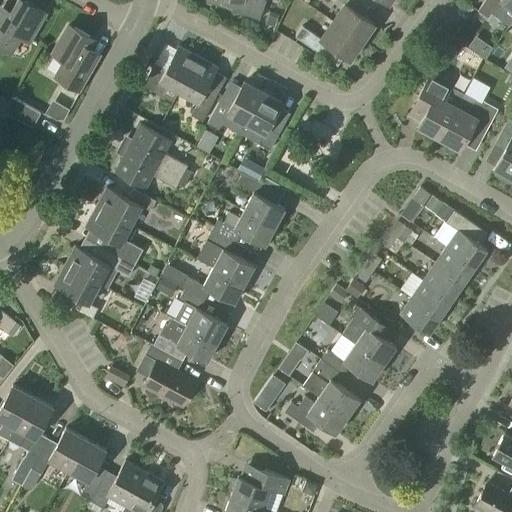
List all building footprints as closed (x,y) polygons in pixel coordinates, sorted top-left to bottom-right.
[(23,0),(17,0),(5,20),(0,17),(0,49),(5,52),(8,47),(13,50),(21,37),(29,42),(46,13),(23,0)] [(266,0),(231,0),(229,9),(260,20),(267,0),(266,0)] [(338,0),(344,3),(332,20),(361,41),(362,40),(367,41),(372,33),(370,29),(374,22),(363,15),(369,6),(374,9),(374,8),(362,0),(338,0)] [(384,0),(388,3),(390,0),(362,0),(374,8),(379,0),(384,0)] [(511,0),(485,0),(477,11),(488,19),(501,0),(511,8),(511,0)] [(270,11),(265,25),(274,28),(279,14),(270,11)] [(350,58),(361,41),(332,20),(320,38),(316,35),(302,26),(295,37),(309,46),(318,52),(325,41),(350,58)] [(80,92),(92,71),(80,64),(93,42),(67,27),(52,54),(64,61),(55,77),(80,92)] [(179,91),(198,57),(178,46),(166,68),(155,63),(143,85),(154,91),(159,81),(179,91)] [(179,91),(198,102),(191,115),(202,121),(215,98),(203,92),(217,67),(198,57),(179,91)] [(417,126),(439,138),(456,106),(444,99),(452,84),(431,72),(418,96),(430,103),(417,126)] [(246,123),(263,92),(244,82),(230,108),(219,102),(214,111),(207,123),(219,130),(221,124),(240,134),(246,123)] [(246,123),(264,133),(262,137),(273,143),(278,134),(267,128),(282,103),(263,92),(246,123)] [(456,106),(439,138),(459,149),(463,143),(475,150),(485,133),(498,109),(477,97),(476,99),(464,92),(456,106)] [(3,112),(33,127),(41,112),(12,96),(3,112)] [(52,96),(44,110),(56,117),(64,116),(70,107),(52,96)] [(511,120),(508,118),(496,140),(506,146),(494,168),(495,169),(494,171),(495,176),(509,184),(511,182),(511,120)] [(128,147),(182,176),(186,169),(188,165),(164,152),(171,139),(140,123),(128,147)] [(178,184),(182,176),(128,147),(115,171),(146,187),(152,175),(176,188),(178,184)] [(248,175),(259,181),(265,169),(255,163),(248,175)] [(186,169),(182,176),(187,179),(192,172),(186,169)] [(275,227),(285,208),(261,195),(267,185),(259,181),(248,175),(242,172),(237,183),(253,191),(243,210),(275,227)] [(183,187),(187,179),(182,176),(178,184),(183,187)] [(133,188),(128,197),(107,186),(97,205),(132,224),(141,206),(150,211),(156,200),(133,188)] [(423,205),(431,193),(420,186),(412,197),(423,205)] [(432,194),(425,206),(436,214),(443,203),(432,194)] [(124,238),(132,224),(97,205),(86,225),(90,227),(85,237),(135,264),(143,249),(124,238)] [(265,245),(275,227),(243,210),(239,217),(229,211),(223,221),(217,218),(212,229),(236,242),(241,232),(265,245)] [(487,248),(481,244),(486,237),(484,236),(486,232),(454,210),(446,222),(458,230),(447,246),(476,265),(487,248)] [(405,242),(412,230),(397,219),(389,231),(404,241),(404,242),(405,242)] [(231,252),(236,242),(212,229),(196,257),(213,266),(212,266),(244,283),(254,265),(231,252)] [(396,253),(404,242),(404,241),(389,231),(381,242),(396,253)] [(129,276),(135,264),(85,237),(84,238),(101,247),(97,256),(76,245),(65,264),(100,283),(100,284),(108,289),(118,270),(129,276)] [(464,282),(476,265),(447,246),(435,263),(464,282)] [(366,265),(373,270),(382,258),(374,253),(366,265)] [(452,299),(464,282),(435,263),(424,279),(452,299)] [(89,303),(100,284),(100,283),(65,264),(55,284),(75,295),(70,305),(93,317),(98,308),(89,303)] [(206,297),(211,288),(234,301),(244,283),(212,266),(203,284),(167,265),(161,275),(184,288),(185,287),(206,297)] [(366,281),(373,270),(366,265),(358,275),(366,281)] [(353,278),(345,289),(348,291),(357,298),(365,286),(353,278)] [(176,286),(162,279),(156,289),(170,297),(176,286)] [(441,316),(452,299),(424,279),(412,296),(441,316)] [(197,307),(187,325),(218,341),(228,322),(204,310),(209,300),(206,298),(206,297),(185,287),(184,288),(179,298),(197,307)] [(429,333),(441,316),(412,296),(400,314),(429,333)] [(341,333),(356,343),(385,363),(396,346),(386,339),(393,330),(357,305),(351,315),(353,317),(341,333)] [(0,308),(0,326),(7,333),(16,321),(0,308)] [(187,325),(183,331),(166,322),(154,344),(178,357),(184,347),(207,360),(218,341),(187,325)] [(297,342),(290,351),(301,359),(307,350),(297,342)] [(178,357),(154,344),(152,343),(146,354),(136,373),(147,379),(144,384),(184,405),(197,381),(177,370),(183,360),(178,357)] [(372,380),(385,363),(356,343),(344,360),(327,349),(321,359),(343,374),(350,365),(372,380)] [(321,359),(303,385),(319,396),(348,416),(360,399),(337,383),(343,374),(321,359)] [(105,377),(124,387),(130,376),(111,366),(105,377)] [(0,434),(9,439),(16,425),(17,426),(34,394),(14,384),(0,409),(0,434)] [(264,389),(255,402),(266,409),(275,396),(264,389)] [(17,426),(27,431),(19,445),(29,450),(36,436),(37,436),(54,405),(34,394),(17,426)] [(319,396),(314,402),(305,396),(297,406),(291,401),(284,411),(313,431),(319,422),(336,434),(348,416),(319,396)] [(69,470),(87,437),(67,426),(58,443),(48,438),(44,444),(34,463),(32,467),(31,468),(41,473),(49,459),(69,470)] [(511,430),(510,434),(504,431),(492,454),(505,461),(501,468),(511,473),(511,430)] [(91,500),(107,470),(97,464),(106,448),(87,437),(69,470),(88,480),(80,494),(91,500)] [(34,463),(32,461),(23,457),(11,479),(22,485),(31,468),(32,467),(34,463)] [(126,506),(145,471),(126,460),(117,476),(107,470),(91,500),(104,508),(109,497),(125,505),(126,506)] [(232,494),(265,506),(272,488),(283,493),(289,478),(264,469),(245,462),(240,476),(239,476),(239,478),(231,479),(228,488),(233,493),(232,494)] [(160,511),(162,509),(153,504),(165,482),(145,471),(126,506),(125,505),(120,511),(160,511)] [(305,481),(301,491),(314,496),(317,486),(317,484),(305,480),(305,481)] [(511,485),(508,493),(487,482),(475,505),(487,511),(510,511),(511,508),(511,485)] [(262,511),(265,506),(232,494),(225,511),(262,511)]
